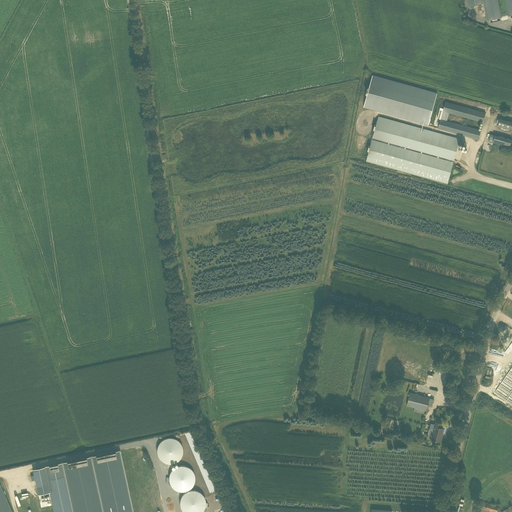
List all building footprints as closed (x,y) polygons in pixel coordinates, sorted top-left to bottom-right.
[(511,13),(511,0),(483,0),(488,19),(502,16),(498,0),(503,0),(507,15),(508,19),(509,19),(511,18),(511,14),(511,13)] [(372,75),(364,107),(428,125),(437,93),(372,75)] [(483,122),(486,113),(445,101),(443,110),(450,112),(483,122)] [(437,118),(441,119),(438,128),(479,139),(479,138),(481,130),(447,120),(450,112),(443,110),(444,108),(440,107),(437,118)] [(366,161),(448,183),(460,139),(378,116),(366,161)] [(511,129),(511,121),(500,118),(498,126),(511,129)] [(493,142),(509,147),(511,140),(495,135),(493,142)] [(410,393),(407,405),(427,410),(430,398),(410,393)] [(436,422),(434,429),(430,428),(427,438),(432,439),(441,441),(442,436),(441,436),(443,428),(441,427),(442,423),(436,422)] [(157,448),(157,451),(157,453),(158,455),(159,457),(160,459),(161,460),(163,462),(165,463),(167,463),(170,463),(172,463),(174,463),(176,462),(178,460),(180,459),(181,457),(182,455),(182,453),(183,451),(182,448),(182,446),(181,444),(180,442),(178,441),(176,439),(174,438),(172,438),(170,438),(167,438),(165,438),(163,439),(161,441),(160,442),(159,444),(158,446),(157,448)] [(133,511),(120,450),(63,462),(73,511),(133,511)] [(73,511),(63,462),(33,469),(39,494),(51,491),(54,511),(73,511)] [(170,475),(169,478),(170,480),(170,482),(171,484),(172,486),(174,487),(176,489),(178,490),(180,490),(182,490),(184,490),(187,490),(189,489),(190,487),(192,486),(193,484),(194,482),(195,480),(195,478),(195,475),(194,473),(193,471),(192,469),(190,468),(189,466),(187,466),(184,465),(182,465),(180,465),(178,466),(176,466),(174,468),(172,469),(171,471),(170,473),(170,475)] [(12,511),(0,484),(0,511),(12,511)] [(201,493),(200,492),(199,492),(198,491),(197,491),(197,490),(196,490),(195,490),(194,490),(193,490),(192,490),(191,490),(190,490),(189,491),(188,491),(187,491),(186,492),(185,493),(184,493),(183,494),(183,495),(182,495),(182,496),(181,497),(181,498),(180,499),(180,500),(180,501),(180,502),(180,503),(180,504),(180,505),(180,506),(181,507),(181,508),(181,509),(182,510),(182,511),(183,511),(201,511),(202,511),(203,511),(203,510),(204,509),(205,508),(205,507),(205,506),(206,505),(206,504),(206,503),(206,502),(205,501),(205,500),(205,499),(205,498),(204,497),(204,496),(203,495),(202,494),(201,493)] [(478,507),(495,511),(496,511),(499,506),(480,501),(478,507)]
